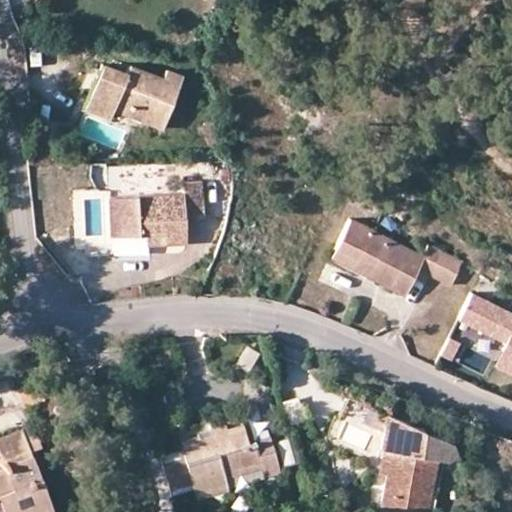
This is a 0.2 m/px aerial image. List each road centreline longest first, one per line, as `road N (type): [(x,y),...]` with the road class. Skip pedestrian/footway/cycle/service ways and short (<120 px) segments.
road 1 (residential): [(511,417),(326,338),(245,316),(163,314),(31,330)]
road 2 (residential): [(31,330),(0,89)]
